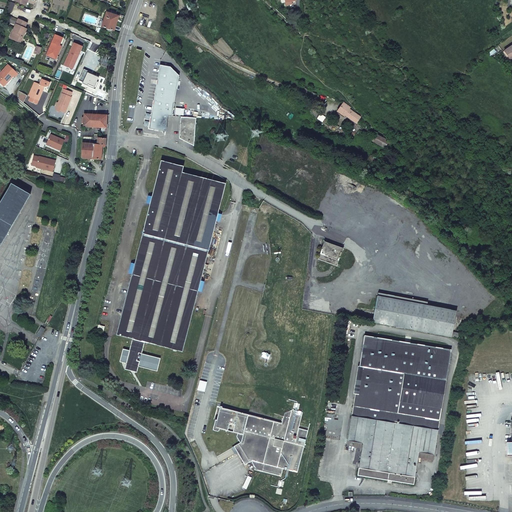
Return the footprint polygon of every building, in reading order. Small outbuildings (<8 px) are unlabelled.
[(107,12),(102,27),(114,31),(116,24),(114,23),(116,17),(113,16),(114,15),(107,12)] [(16,33),(13,39),(20,43),(26,29),(24,28),(26,23),(19,20),(13,32),(16,33)] [(55,34),(46,54),(55,58),(61,45),(59,44),(63,37),(55,34)] [(74,42),(64,64),(72,68),(75,62),(74,62),(74,60),(76,60),(82,46),(74,42)] [(8,65),(0,73),(0,82),(3,85),(8,80),(9,81),(14,76),(15,77),(18,74),(8,65)] [(160,65),(148,129),(166,132),(167,116),(172,116),(179,75),(170,67),(160,65)] [(34,82),(29,96),(31,97),(29,101),(37,104),(44,87),(46,87),(48,86),(50,82),(42,79),(40,85),(34,82)] [(313,100),(316,94),(297,84),(294,90),(313,100)] [(70,97),(72,93),(64,89),(59,102),(57,103),(55,107),(56,111),(59,112),(61,111),(65,113),(67,109),(66,107),(66,106),(68,106),(71,97),(70,97)] [(21,93),(18,98),(24,103),(27,96),(21,93)] [(345,115),(355,123),(360,117),(348,109),(345,115)] [(106,128),(107,115),(84,114),(83,127),(106,128)] [(193,146),(196,118),(181,117),(179,138),(193,146)] [(50,134),(46,145),(60,151),(64,140),(50,134)] [(373,141),(387,149),(391,143),(376,135),(373,141)] [(93,144),(92,159),(100,160),(102,147),(105,147),(105,138),(98,138),(97,145),(93,144)] [(92,159),(93,144),(82,144),(81,156),(84,159),(90,159),(92,159)] [(39,157),(36,168),(53,172),(56,161),(39,157)] [(161,161),(116,335),(133,339),(130,351),(123,349),(120,361),(126,363),(129,364),(133,370),(136,367),(137,366),(139,366),(157,371),(160,358),(139,353),(142,341),(144,342),(144,344),(147,344),(147,343),(173,349),(173,351),(176,351),(176,350),(182,351),(226,183),(182,173),(184,167),(161,161)] [(334,173),(331,179),(334,180),(333,181),(348,190),(352,185),(334,173)] [(11,184),(0,202),(0,246),(30,195),(11,184)] [(324,242),(318,259),(336,266),(343,248),(324,242)] [(377,296),(372,322),(451,337),(452,333),(456,312),(377,296)] [(36,335),(40,337),(45,329),(41,327),(36,335)] [(364,336),(347,441),(363,443),(358,475),(414,484),(419,453),(434,455),(451,350),(364,336)] [(125,368),(137,372),(139,366),(137,366),(136,367),(133,370),(129,364),(126,363),(125,368)] [(237,445),(248,463),(251,461),(255,468),(255,470),(281,477),(283,469),(284,469),(286,470),(287,470),(297,473),(308,431),(298,428),(303,413),(301,412),(298,411),(298,412),(292,410),(284,413),(282,423),(238,412),(235,411),(220,407),(217,420),(215,420),(213,429),(214,430),(218,431),(219,431),(219,429),(237,434),(237,437),(240,443),(237,445)]
